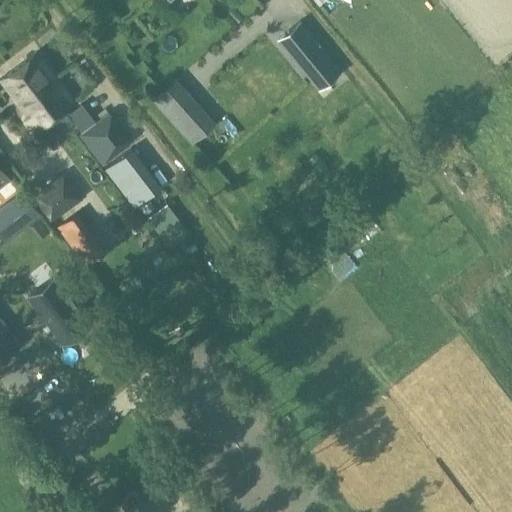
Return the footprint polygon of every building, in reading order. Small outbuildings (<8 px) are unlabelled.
[(308,76),(319,89),(341,71),(300,21),(284,34),(314,71),(308,76)] [(55,96),(66,111),(75,103),(37,52),(12,71),(31,97),(43,88),(52,99),(55,96)] [(31,97),(12,71),(0,80),(39,131),(66,111),(55,96),(52,99),(43,88),(31,97)] [(151,99),(192,145),(216,123),(175,77),(151,99)] [(472,249),(414,148),(401,155),(366,95),(334,113),(428,275),(472,249)] [(129,143),(105,113),(78,134),(102,165),(129,143)] [(47,126),(53,141),(75,131),(68,116),(47,126)] [(132,148),(105,169),(134,207),(161,186),(132,148)] [(54,156),(33,163),(37,176),(58,169),(54,156)] [(0,188),(11,179),(0,165),(0,188)] [(63,172),(31,195),(49,221),(81,198),(63,172)] [(23,191),(0,208),(0,233),(4,240),(40,213),(23,191)] [(117,212),(132,233),(144,225),(129,203),(117,212)] [(187,228),(167,203),(147,219),(166,244),(187,228)] [(7,259),(6,277),(41,279),(41,260),(7,259)] [(57,275),(29,297),(51,325),(57,320),(70,336),(92,319),(57,275)] [(0,364),(23,347),(0,316),(0,364)]
